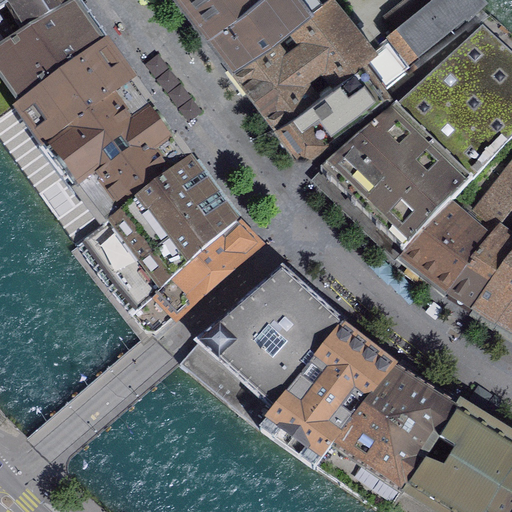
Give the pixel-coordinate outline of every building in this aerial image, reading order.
[(0,0),(0,50),(73,5),(75,4),(72,0),(0,0)] [(184,0),(207,28),(243,0),(184,0)] [(243,0),(207,28),(233,63),(319,0),(243,0)] [(375,50),(334,0),(319,0),(233,63),(248,82),(263,102),(278,121),(341,74),(375,50)] [(410,0),(390,17),(401,30),(438,0),(410,0)] [(438,0),(401,30),(398,33),(402,38),(416,56),(414,57),(416,59),(464,20),(466,23),(484,8),(475,0),(438,0)] [(0,50),(0,121),(11,114),(103,47),(82,19),(73,5),(0,50)] [(403,101),(321,172),(342,194),(366,217),(511,67),(511,54),(483,28),(403,101)] [(375,50),(341,74),(366,109),(386,91),(370,72),(390,47),(402,38),(398,33),(397,32),(375,50)] [(103,47),(11,114),(40,155),(134,86),(105,45),(103,47)] [(511,67),(366,217),(404,254),(448,207),(511,138),(511,67)] [(287,132),(304,155),(366,109),(341,74),(278,121),(287,132)] [(189,162),(134,86),(40,155),(11,114),(0,121),(0,140),(78,247),(77,248),(78,249),(189,162)] [(133,318),(133,317),(157,296),(158,297),(209,251),(237,225),(224,209),(212,194),(200,177),(189,162),(78,249),(78,250),(80,248),(81,249),(79,251),(80,252),(82,251),(84,254),(83,256),(84,257),(85,256),(95,269),(94,270),(95,272),(96,270),(99,274),(97,275),(98,276),(100,275),(110,289),(109,290),(110,291),(111,290),(114,293),(112,295),(113,296),(115,295),(126,308),(124,309),(125,310),(127,309),(130,312),(129,313),(130,314),(131,313),(132,314),(130,316),(133,318)] [(511,211),(511,177),(480,218),(496,231),(504,222),(511,211)] [(463,221),(448,207),(404,254),(450,291),(488,242),(481,236),(485,230),(468,215),(463,221)] [(153,334),(157,334),(158,333),(159,332),(175,318),(175,319),(204,293),(257,247),(247,236),(237,225),(209,251),(158,297),(157,296),(133,317),(144,330),(144,331),(146,333),(149,334),(149,332),(153,332),(153,334)] [(511,244),(510,246),(495,233),(488,242),(450,291),(476,307),(511,258),(511,244)] [(511,258),(476,307),(499,321),(511,303),(511,258)] [(303,290),(282,272),(221,326),(220,325),(198,344),(198,345),(180,365),(256,427),(255,428),(259,431),(260,431),(344,328),(344,327),(323,308),(303,290)] [(511,303),(499,321),(511,328),(511,303)] [(361,341),(344,328),(260,431),(313,470),(315,468),(396,368),(397,368),(361,341)] [(427,388),(396,368),(315,468),(380,511),(388,511),(390,511),(458,408),(427,388)] [(511,511),(511,441),(501,435),(458,408),(390,511),(391,511),(511,511)]
